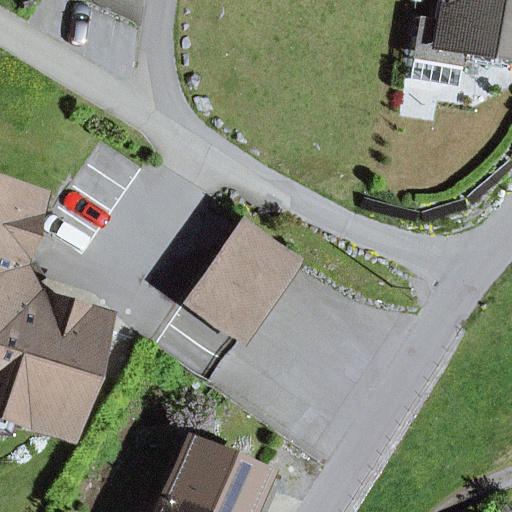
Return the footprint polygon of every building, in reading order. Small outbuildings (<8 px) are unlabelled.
[(454,89),(460,52),(465,53),(495,58),(511,60),(511,0),(438,0),(435,21),(416,18),(405,81),(454,89)] [(463,62),(493,67),(495,58),(465,53),(463,62)] [(4,267),(5,263),(25,200),(0,192),(0,417),(5,419),(51,434),(87,319),(21,298),(4,267)] [(236,224),(150,346),(202,383),(289,261),(236,224)] [(21,298),(27,285),(40,279),(30,261),(18,268),(5,263),(4,267),(21,298)] [(255,511),(266,488),(211,463),(190,511),(160,498),(153,511),(255,511)]
